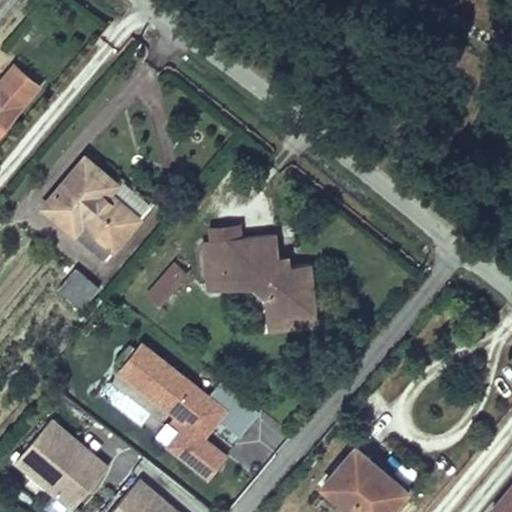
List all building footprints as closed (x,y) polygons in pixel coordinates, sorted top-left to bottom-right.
[(0,133),(41,85),(16,64),(0,82),(0,133)] [(117,182),(86,156),(46,205),(76,230),(83,221),(112,245),(149,202),(121,178),(117,182)] [(102,257),(112,245),(83,221),(76,230),(73,234),(102,257)] [(276,233),(205,240),(210,286),(256,282),(267,292),(269,318),(295,316),(295,311),(313,310),(310,263),(290,264),(277,254),(276,233)] [(290,264),(289,253),(277,254),(290,264)] [(144,291),(160,305),(190,273),(174,258),(144,291)] [(59,289),(83,308),(101,286),(77,266),(59,289)] [(295,316),(269,318),(269,326),(314,324),(313,310),(295,311),(295,316)] [(137,344),(118,371),(185,424),(171,446),(209,480),(220,456),(203,441),(214,421),(238,440),(259,415),(216,383),(202,392),(137,344)] [(107,468),(51,422),(18,461),(74,508),(107,468)] [(369,455),(355,443),(323,483),(357,511),(386,511),(403,492),(389,480),(386,484),(362,464),(369,455)] [(407,487),(369,455),(362,464),(386,484),(389,480),(403,492),(407,487)] [(177,511),(142,480),(112,511),(177,511)] [(495,511),(511,511),(511,482),(491,508),(495,511)]
